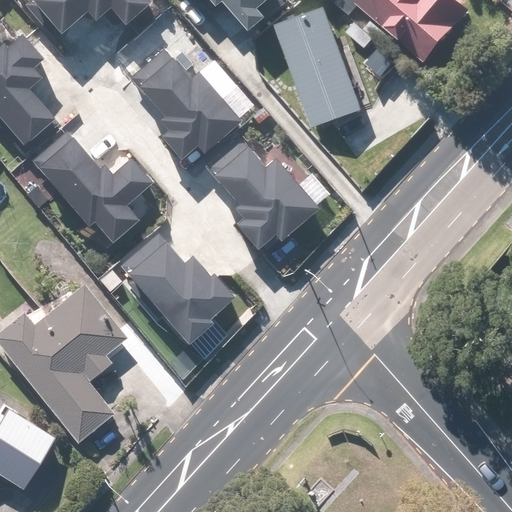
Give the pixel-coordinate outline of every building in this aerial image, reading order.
[(58,37),(93,7),(102,17),(115,6),(129,23),(155,0),(32,0),(29,3),(58,37)] [(233,0),(237,0),(263,27),(279,12),(272,4),(276,0),(199,0),(204,5),(208,1),(219,13),(233,0)] [(468,0),(337,0),(354,15),(365,3),(427,61),(465,20),(477,8),(468,0)] [(283,23),(318,126),(368,108),(334,5),(283,23)] [(9,38),(0,46),(0,118),(28,151),(65,119),(35,85),(50,72),(41,63),(51,54),(29,29),(13,42),(9,38)] [(248,115),(203,67),(195,74),(176,54),(174,56),(165,46),(133,76),(169,113),(166,116),(174,124),(166,132),(188,154),(203,140),(212,149),(248,115)] [(38,159),(62,187),(56,192),(87,228),(93,223),(100,217),(120,240),(149,214),(135,198),(158,178),(136,152),(117,168),(109,159),(105,163),(75,127),(38,159)] [(324,201),(282,153),(272,162),(254,141),(251,144),(245,136),(210,167),(249,212),(241,218),(265,245),(282,231),(285,235),(324,201)] [(39,178),(24,193),(41,209),(56,195),(39,178)] [(172,237),(169,239),(163,232),(127,263),(134,271),(127,278),(162,316),(169,310),(196,340),(220,318),(216,314),(240,292),(220,269),(217,272),(198,251),(191,258),(172,237)] [(110,353),(132,337),(88,280),(42,315),(35,306),(0,332),(80,437),(114,411),(98,389),(119,372),(112,363),(115,360),(110,353)] [(0,467),(28,484),(59,432),(9,403),(6,408),(0,404),(0,467)]
